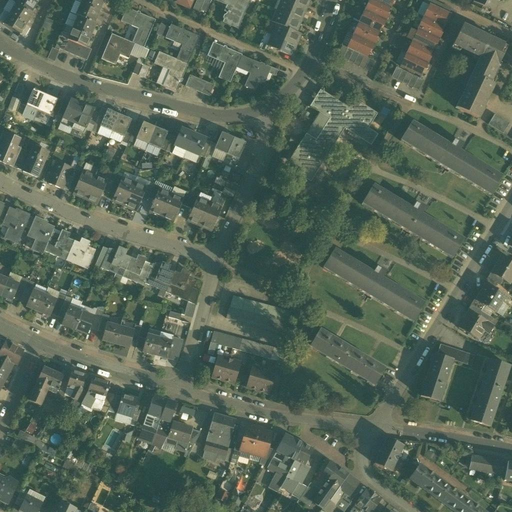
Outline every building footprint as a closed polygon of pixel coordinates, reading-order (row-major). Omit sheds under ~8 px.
[(14,3),(9,0),(3,10),(5,11),(10,14),(16,4),(14,3)] [(16,0),(14,3),(16,4),(31,14),(37,3),(31,0),(16,0)] [(82,0),(81,4),(99,12),(103,0),(82,0)] [(192,0),(176,0),(175,3),(189,8),(192,0)] [(199,13),(200,11),(204,0),(196,0),(193,10),(199,13)] [(211,0),(210,0),(204,0),(200,11),(205,13),(211,0)] [(237,29),(248,1),(245,0),(216,0),(216,1),(232,8),(229,13),(227,13),(226,16),(224,17),(223,20),(224,21),(223,23),(237,29)] [(284,0),(284,2),(305,11),(309,0),(284,0)] [(370,0),(369,0),(364,12),(386,22),(388,16),(387,16),(390,9),(370,0)] [(370,0),(390,9),(393,3),(394,4),(396,0),(370,0)] [(429,6),(449,15),(451,10),(430,0),(424,0),(423,3),(429,6)] [(493,14),(499,0),(473,0),(472,4),(493,14)] [(76,16),(81,4),(75,1),(69,13),(76,16)] [(284,2),(279,13),(301,22),(305,11),(284,2)] [(429,6),(423,3),(422,3),(416,15),(423,18),(429,6)] [(16,4),(10,14),(26,25),(32,15),(31,14),(16,4)] [(76,16),(77,17),(94,23),(99,12),(81,4),(76,16)] [(429,6),(423,18),(417,30),(411,42),(406,55),(400,67),(420,77),(423,70),(425,71),(427,65),(430,59),(429,59),(432,52),(435,46),(436,46),(439,41),(441,35),(440,34),(443,28),(446,21),(448,22),(450,16),(449,15),(429,6)] [(137,29),(131,44),(134,45),(143,49),(155,21),(126,9),(121,22),(131,27),(132,25),(138,27),(137,29)] [(0,22),(3,25),(10,14),(5,11),(0,18),(0,22)] [(364,12),(358,24),(379,33),(382,27),(383,28),(386,22),(364,12)] [(276,25),(279,26),(296,33),(301,22),(279,13),(275,24),(276,25)] [(20,35),(26,25),(10,14),(3,25),(20,35)] [(77,17),(72,29),(90,36),(95,24),(94,23),(77,17)] [(53,22),(45,19),(41,28),(49,32),(53,22)] [(155,35),(164,39),(169,28),(160,24),(155,35)] [(358,24),(352,36),(374,46),(377,41),(375,40),(379,33),(358,24)] [(67,41),(72,29),(66,26),(60,38),(64,39),(67,41)] [(182,47),(176,60),(188,65),(199,38),(170,26),(169,28),(164,39),(175,44),(176,42),(183,45),(182,47)] [(279,26),(275,37),(296,46),(301,35),(296,33),(279,26)] [(459,111),(478,120),(494,86),(490,84),(503,56),(500,55),(504,46),(463,26),(453,46),(479,59),(471,76),(472,77),(460,102),(463,103),(459,111)] [(85,48),(90,36),(72,29),(67,41),(69,42),(69,41),(74,44),(80,46),(85,48)] [(341,46),(342,46),(346,48),(352,36),(347,33),(341,46)] [(129,56),(134,45),(131,44),(111,35),(100,60),(115,66),(119,56),(128,60),(129,56)] [(371,52),(374,46),(352,36),(346,48),(347,49),(353,51),(358,54),(364,56),(367,58),(370,52),(371,52)] [(59,49),(60,50),(64,39),(60,38),(59,37),(54,50),(58,51),(59,49)] [(291,57),(296,46),(275,37),(270,48),(278,52),(291,57)] [(60,50),(64,52),(69,42),(67,41),(64,39),(60,50)] [(64,52),(70,54),(74,44),(69,41),(69,42),(64,52)] [(70,54),(75,57),(80,46),(74,44),(70,54)] [(229,84),(236,69),(241,57),(241,56),(213,44),(207,58),(217,62),(218,60),(224,63),(224,65),(217,79),(229,84)] [(149,51),(143,49),(134,45),(129,56),(144,62),(149,51)] [(33,48),(35,54),(42,51),(39,46),(33,48)] [(75,57),(81,59),(85,48),(80,46),(75,57)] [(337,57),(342,60),(347,49),(346,48),(342,46),(337,57)] [(265,52),(276,57),(278,52),(270,48),(267,47),(265,52)] [(91,51),(85,48),(81,59),(86,61),(91,51)] [(53,62),(58,51),(54,50),(52,49),(50,54),(48,60),(53,62)] [(342,60),(348,62),(353,51),(347,49),(342,60)] [(48,60),(50,54),(43,51),(40,56),(48,60)] [(154,62),(157,54),(150,51),(147,59),(154,62)] [(348,62),(353,65),(358,54),(353,51),(348,62)] [(176,93),(188,65),(176,60),(158,53),(157,54),(154,62),(153,65),(162,69),(169,72),(170,73),(168,78),(167,77),(163,87),(176,93)] [(353,65),(359,67),(364,56),(358,54),(353,65)] [(359,67),(364,70),(369,59),(367,58),(364,56),(359,67)] [(265,68),(241,57),(236,69),(249,75),(243,87),(254,92),(257,85),(263,87),(268,75),(263,73),(265,68)] [(375,62),(369,59),(364,70),(369,73),(369,72),(375,62)] [(132,74),(137,76),(142,65),(136,63),(132,74)] [(142,65),(137,76),(145,79),(149,68),(142,65)] [(268,75),(274,77),(277,71),(266,66),(265,68),(263,73),(268,75)] [(391,79),(396,81),(401,71),(396,68),(391,79)] [(156,84),(163,87),(167,77),(169,72),(162,69),(156,84)] [(396,81),(402,84),(407,73),(401,71),(396,81)] [(402,84),(407,86),(412,76),(407,73),(402,84)] [(185,87),(190,89),(195,78),(189,76),(185,87)] [(407,86),(412,89),(418,78),(412,76),(407,86)] [(190,89),(196,92),(201,80),(195,78),(190,89)] [(423,81),(418,78),(412,89),(418,92),(423,81)] [(196,92),(201,94),(206,83),(201,80),(196,92)] [(24,86),(18,83),(14,93),(20,95),(24,86)] [(214,86),(206,83),(201,94),(209,97),(214,86)] [(22,100),(28,102),(33,91),(27,89),(22,100)] [(26,107),(38,112),(45,95),(33,90),(33,91),(28,102),(26,107)] [(300,176),(308,181),(313,174),(315,175),(340,136),(338,134),(342,128),(344,129),(363,141),(365,139),(372,144),(377,135),(368,129),(366,128),(368,124),(370,125),(377,114),(355,100),(349,109),(323,92),(324,91),(322,90),(321,91),(320,91),(310,107),(319,113),(293,154),(296,156),(291,163),(303,171),(300,176)] [(57,100),(45,95),(38,112),(50,117),(57,101),(57,100)] [(21,101),(12,98),(8,110),(16,113),(21,101)] [(55,119),(57,115),(62,104),(57,101),(50,117),(55,119)] [(63,117),(63,118),(74,123),(82,106),(70,101),(68,106),(63,117)] [(68,106),(62,104),(57,115),(63,117),(68,106)] [(82,106),(74,123),(87,129),(88,125),(94,112),(94,111),(82,106)] [(36,118),(38,112),(26,107),(24,112),(36,118)] [(100,127),(112,132),(119,116),(107,111),(104,116),(100,127)] [(38,112),(36,118),(35,118),(48,124),(50,117),(38,112)] [(88,125),(93,127),(99,114),(94,112),(88,125)] [(104,116),(99,114),(93,127),(99,129),(100,127),(104,116)] [(57,115),(55,119),(54,122),(60,124),(63,118),(63,117),(57,115)] [(131,121),(119,116),(112,132),(123,137),(124,137),(130,122),(131,121)] [(488,125),(503,134),(509,125),(494,116),(488,125)] [(72,129),(74,123),(63,118),(60,124),(72,129)] [(127,145),(128,142),(136,125),(130,122),(124,137),(123,137),(121,142),(127,145)] [(481,188),(492,195),(502,177),(491,171),(489,173),(458,154),(463,145),(458,141),(457,144),(453,151),(449,149),(421,132),(423,129),(411,122),(403,137),(401,140),(412,146),(410,148),(418,153),(420,151),(425,154),(424,156),(432,161),(433,159),(439,162),(437,164),(445,169),(453,174),(454,172),(459,175),(458,177),(466,182),(468,180),(473,183),(472,185),(480,190),(481,188)] [(84,135),(87,129),(74,123),(72,129),(84,135)] [(137,140),(148,145),(155,128),(143,123),(142,127),(136,140),(137,140)] [(72,129),(60,124),(58,130),(69,135),(72,129)] [(142,127),(136,125),(128,142),(135,145),(137,140),(136,140),(142,127)] [(109,140),(109,139),(112,132),(100,127),(99,129),(97,135),(109,140)] [(167,134),(155,128),(148,145),(160,150),(160,149),(166,135),(167,134)] [(84,135),(72,129),(69,135),(82,141),(84,135)] [(174,147),(186,152),(193,135),(181,130),(177,139),(174,147)] [(120,144),(121,142),(123,137),(112,132),(109,139),(120,144)] [(0,141),(0,159),(4,150),(7,151),(10,145),(15,147),(18,139),(4,133),(0,141)] [(214,150),(226,155),(233,138),(221,133),(216,145),(214,150)] [(160,149),(166,151),(172,137),(166,135),(160,149)] [(205,140),(193,135),(186,152),(198,157),(199,156),(205,141),(205,140)] [(177,139),(172,137),(166,151),(171,154),(174,147),(177,139)] [(233,138),(226,155),(238,160),(242,151),(245,143),(233,138)] [(133,148),(144,153),(148,145),(137,140),(135,145),(133,148)] [(199,156),(204,158),(211,143),(205,141),(199,156)] [(453,151),(457,144),(454,141),(449,149),(453,151)] [(216,145),(211,143),(204,158),(205,159),(210,160),(211,158),(214,150),(216,145)] [(20,149),(15,147),(10,145),(7,151),(4,150),(0,159),(0,162),(12,167),(20,149)] [(157,158),(160,150),(148,145),(144,153),(157,158)] [(23,172),(37,178),(48,153),(34,147),(28,160),(23,172)] [(174,147),(171,154),(171,155),(183,160),(183,159),(186,152),(174,147)] [(12,167),(17,170),(22,158),(25,152),(20,149),(12,167)] [(211,158),(223,163),(226,155),(214,150),(211,158)] [(235,167),(245,171),(252,155),(242,151),(238,160),(235,167)] [(195,164),(198,157),(186,152),(183,159),(195,164)] [(235,167),(238,160),(226,155),(223,163),(222,164),(234,170),(235,167)] [(28,160),(22,158),(17,170),(23,172),(28,160)] [(210,160),(205,159),(201,168),(206,170),(210,160)] [(73,161),(70,169),(76,171),(79,164),(73,161)] [(56,163),(54,168),(52,174),(48,184),(62,190),(68,176),(71,169),(56,163)] [(82,173),(89,175),(92,167),(86,164),(82,173)] [(243,176),(245,171),(235,167),(234,170),(233,172),(243,176)] [(76,172),(73,179),(72,182),(77,184),(82,174),(76,172)] [(73,195),(85,200),(94,178),(89,175),(82,173),(82,174),(77,184),(75,189),(73,195)] [(109,194),(111,188),(116,175),(110,173),(106,183),(107,183),(103,192),(109,194)] [(122,178),(116,175),(111,188),(116,190),(121,179),(122,179),(122,178)] [(70,187),(72,182),(73,179),(68,176),(62,190),(67,192),(70,187)] [(106,183),(94,178),(85,200),(97,205),(103,192),(107,183),(106,183)] [(136,178),(134,184),(145,189),(148,183),(136,178)] [(216,178),(214,184),(224,188),(226,182),(216,178)] [(111,202),(124,207),(134,184),(122,179),(121,179),(116,190),(114,196),(111,202)] [(159,191),(171,196),(173,189),(156,182),(154,185),(161,188),(159,191)] [(226,182),(224,188),(236,193),(239,188),(226,182)] [(147,201),(148,199),(154,185),(148,183),(145,189),(146,189),(142,199),(147,201)] [(145,189),(134,184),(124,207),(137,212),(142,199),(146,189),(145,189)] [(211,189),(221,193),(224,188),(214,184),(211,189)] [(161,188),(154,185),(148,199),(154,201),(158,191),(159,191),(161,188)] [(443,251),(453,257),(464,240),(452,233),(451,236),(419,217),(425,207),(420,204),(419,206),(414,214),(410,212),(383,195),(384,192),(373,186),(363,203),(373,209),(372,211),(380,216),(381,214),(387,217),(385,219),(393,224),(395,222),(400,225),(399,227),(414,237),(416,235),(421,238),(420,240),(428,245),(429,243),(435,246),(433,248),(441,253),(443,251)] [(174,188),(173,189),(171,196),(182,200),(185,193),(174,188)] [(236,193),(224,188),(221,193),(234,199),(236,193)] [(149,213),(161,218),(171,196),(159,191),(158,191),(154,201),(149,213)] [(180,206),(186,208),(192,195),(185,193),(182,200),(183,201),(180,206)] [(199,193),(198,198),(197,199),(209,204),(211,198),(199,193)] [(198,198),(192,195),(186,208),(191,210),(196,199),(197,199),(198,198)] [(182,200),(171,196),(161,218),(173,223),(180,206),(183,201),(182,200)] [(217,197),(214,206),(221,209),(225,200),(217,197)] [(187,222),(199,227),(209,204),(197,199),(196,199),(191,210),(187,222)] [(211,232),(221,209),(214,206),(209,204),(199,227),(211,232)] [(415,204),(410,212),(414,214),(419,206),(415,204)] [(0,214),(0,220),(3,222),(8,210),(3,208),(0,214)] [(6,241),(17,245),(24,228),(29,217),(29,216),(20,212),(19,216),(14,214),(15,212),(8,209),(8,210),(3,222),(2,225),(11,229),(6,241)] [(24,228),(30,230),(34,220),(29,217),(24,228)] [(42,256),(44,252),(52,233),(54,228),(42,223),(42,221),(35,218),(34,220),(30,230),(28,235),(38,240),(33,252),(42,256)] [(59,236),(52,233),(44,252),(59,259),(62,252),(68,255),(74,242),(67,239),(69,235),(61,231),(59,236)] [(79,244),(74,242),(68,255),(74,257),(71,264),(87,271),(95,251),(87,248),(89,243),(81,240),(79,244)] [(95,266),(101,268),(109,250),(103,248),(95,266)] [(124,274),(125,271),(130,258),(125,256),(127,251),(119,248),(117,253),(109,249),(109,250),(101,268),(101,269),(117,276),(118,272),(124,274)] [(404,315),(414,321),(425,304),(413,297),(412,300),(380,281),(386,271),(381,268),(380,271),(375,278),(372,276),(344,259),(345,256),(334,250),(324,267),(334,273),(333,275),(341,280),(342,278),(348,281),(346,283),(354,288),(356,286),(361,289),(360,291),(376,301),(377,299),(382,302),(381,304),(389,309),(390,307),(396,310),(394,312),(402,317),(404,315)] [(59,259),(65,261),(68,255),(62,252),(59,259)] [(74,257),(68,255),(65,261),(71,264),(74,257)] [(143,287),(144,284),(152,267),(145,264),(147,260),(139,256),(137,261),(130,258),(125,271),(131,274),(128,280),(143,287)] [(503,281),(505,282),(510,275),(511,276),(511,262),(505,258),(502,263),(499,262),(492,274),(503,281)] [(163,284),(168,287),(174,274),(168,272),(170,267),(162,263),(160,268),(153,265),(152,267),(144,284),(160,291),(163,284)] [(174,272),(174,274),(168,287),(166,292),(187,302),(193,289),(196,281),(188,278),(190,273),(182,269),(180,274),(174,272)] [(125,271),(124,274),(122,278),(128,280),(131,274),(125,271)] [(491,273),(488,278),(497,284),(497,285),(499,286),(503,281),(492,274),(491,273)] [(10,274),(7,280),(18,285),(21,278),(10,274)] [(12,301),(19,303),(28,282),(21,278),(18,285),(19,285),(12,301)] [(494,289),(497,285),(497,284),(488,278),(484,284),(486,286),(487,285),(494,289)] [(18,285),(7,280),(0,296),(0,297),(11,302),(12,301),(19,285),(18,285)] [(36,285),(28,282),(19,303),(26,306),(32,290),(33,291),(35,285),(36,285)] [(166,293),(166,292),(168,287),(163,284),(160,291),(166,293)] [(47,290),(35,285),(33,291),(45,296),(47,290)] [(493,312),(494,313),(500,303),(505,305),(509,298),(494,289),(487,285),(486,286),(482,293),(481,293),(476,301),(475,301),(484,307),(493,312)] [(48,288),(47,290),(45,296),(56,301),(58,295),(59,293),(48,288)] [(187,302),(194,305),(198,291),(193,289),(187,302)] [(25,307),(37,313),(45,296),(33,291),(32,290),(26,306),(25,307)] [(58,318),(59,316),(64,303),(66,298),(58,295),(56,301),(57,301),(51,315),(58,318)] [(56,301),(45,296),(37,313),(50,318),(51,315),(57,301),(56,301)] [(232,297),(229,308),(288,324),(291,313),(232,297)] [(69,308),(78,312),(82,303),(72,299),(70,305),(69,308)] [(474,300),(471,306),(481,312),(484,307),(475,301),(476,301),(474,300)] [(70,305),(64,303),(59,316),(64,318),(68,308),(69,308),(70,305)] [(508,308),(505,305),(500,303),(494,313),(502,318),(508,308)] [(490,317),(481,312),(471,306),(467,311),(468,312),(469,311),(489,324),(492,319),(490,317)] [(84,307),(82,313),(93,317),(96,310),(94,309),(92,310),(84,307)] [(481,312),(490,317),(493,312),(484,307),(481,312)] [(61,326),(74,332),(82,313),(78,312),(69,308),(68,308),(64,318),(63,320),(61,326)] [(285,335),(288,324),(229,308),(226,319),(285,335)] [(98,332),(101,320),(103,312),(96,310),(93,317),(94,318),(89,330),(98,332)] [(459,329),(478,341),(483,332),(489,335),(494,327),(489,324),(469,311),(468,312),(470,313),(464,322),(463,321),(459,329)] [(168,318),(180,321),(181,315),(170,312),(168,318)] [(93,317),(82,313),(74,332),(87,336),(89,330),(94,318),(93,317)] [(107,322),(101,320),(98,332),(104,333),(106,325),(107,325),(107,322)] [(511,323),(505,320),(502,325),(510,330),(511,327),(511,323)] [(102,341),(115,345),(120,328),(107,325),(106,325),(104,333),(102,341)] [(131,342),(137,343),(138,337),(141,328),(135,326),(133,332),(134,332),(131,342)] [(133,332),(120,328),(115,345),(129,349),(131,342),(134,332),(133,332)] [(161,333),(149,330),(147,335),(159,339),(161,333)] [(309,347),(342,367),(352,350),(319,330),(309,347)] [(277,362),(278,362),(281,351),(213,332),(210,343),(216,345),(277,362)] [(483,332),(478,341),(483,344),(487,343),(489,338),(489,335),(483,332)] [(161,333),(159,339),(171,342),(173,338),(172,338),(173,336),(161,333)] [(142,353),(154,356),(159,339),(147,335),(145,339),(142,351),(142,353)] [(145,339),(138,337),(137,343),(135,349),(142,351),(145,339)] [(168,356),(178,358),(182,341),(173,338),(171,342),(172,342),(168,356)] [(172,342),(171,342),(159,339),(154,356),(167,360),(168,356),(172,342)] [(0,389),(10,371),(3,368),(7,361),(13,364),(17,367),(23,352),(5,342),(0,351),(0,389)] [(207,355),(213,356),(216,345),(210,343),(207,355)] [(452,361),(471,367),(474,356),(440,346),(437,356),(452,361)] [(385,370),(352,350),(342,367),(374,387),(385,370)] [(276,368),(281,369),(284,352),(281,351),(278,362),(277,362),(276,368)] [(420,397),(438,403),(452,361),(437,356),(434,355),(420,397)] [(211,378),(223,381),(229,360),(217,357),(211,378)] [(240,364),(229,360),(223,381),(234,385),(240,364)] [(3,368),(10,371),(13,364),(7,361),(3,368)] [(490,361),(480,390),(470,422),(489,428),(499,397),(509,367),(490,361)] [(246,388),(257,392),(263,370),(252,367),(246,388)] [(29,402),(40,407),(47,392),(50,386),(58,390),(61,382),(63,377),(43,368),(38,380),(38,381),(29,402)] [(275,374),(263,370),(257,392),(269,395),(275,374)] [(66,389),(75,391),(81,393),(81,391),(86,376),(71,372),(67,385),(66,389)] [(92,378),(87,393),(96,396),(105,398),(106,393),(109,383),(92,378)] [(58,390),(64,395),(66,389),(67,385),(61,382),(58,390)] [(55,395),(58,390),(50,386),(47,392),(55,395)] [(64,395),(64,397),(72,398),(75,391),(66,389),(64,395)] [(64,395),(58,390),(55,395),(54,399),(61,402),(64,397),(64,395)] [(76,402),(81,393),(75,391),(72,398),(71,399),(74,401),(76,402)] [(76,402),(81,405),(84,400),(87,393),(81,391),(81,393),(76,402)] [(87,393),(84,400),(93,405),(96,396),(87,393)] [(107,411),(110,405),(115,396),(106,393),(105,398),(102,407),(100,413),(106,414),(107,411)] [(116,414),(132,418),(134,411),(137,400),(122,395),(121,398),(118,408),(116,414)] [(95,406),(92,410),(100,413),(102,407),(105,398),(96,396),(93,405),(95,406)] [(121,398),(115,396),(110,405),(118,408),(121,398)] [(147,415),(160,420),(166,401),(154,396),(147,415)] [(95,406),(93,405),(84,400),(81,405),(80,407),(86,410),(92,412),(92,410),(95,406)] [(166,401),(160,420),(167,422),(170,423),(170,422),(176,404),(167,400),(166,401)] [(76,402),(74,401),(70,408),(72,409),(78,412),(80,407),(81,405),(76,402)] [(107,411),(116,414),(118,408),(110,405),(107,411)] [(195,410),(182,406),(180,413),(193,417),(195,410)] [(78,412),(75,417),(81,419),(86,410),(80,407),(78,412)] [(78,412),(72,409),(68,419),(73,421),(75,417),(78,412)] [(132,418),(130,426),(134,427),(139,413),(134,411),(132,418)] [(132,418),(116,414),(114,421),(130,426),(132,418)] [(209,432),(231,439),(236,421),(214,414),(209,432)] [(160,420),(147,415),(143,425),(138,439),(151,443),(154,439),(156,430),(160,420)] [(160,420),(156,430),(169,435),(172,423),(170,422),(170,423),(167,422),(160,420)] [(168,438),(177,441),(187,444),(188,444),(192,430),(192,429),(172,423),(169,435),(168,438)] [(37,427),(30,424),(25,432),(32,436),(37,427)] [(240,451),(251,454),(257,431),(246,428),(242,444),(240,451)] [(169,435),(156,430),(154,439),(164,442),(169,435)] [(188,444),(194,446),(200,432),(192,430),(188,444)] [(257,431),(251,454),(261,457),(262,457),(264,449),(266,449),(266,448),(267,444),(268,444),(271,435),(257,431)] [(20,432),(16,439),(26,444),(26,443),(34,447),(37,440),(20,432)] [(209,432),(206,442),(228,448),(231,439),(209,432)] [(163,445),(168,438),(169,435),(164,442),(154,439),(151,443),(152,443),(151,445),(161,449),(163,445)] [(285,456),(295,461),(290,470),(286,478),(281,486),(293,493),(298,484),(301,486),(301,485),(310,468),(305,465),(313,450),(303,445),(285,435),(276,452),(285,456)] [(26,444),(16,439),(15,438),(10,450),(21,455),(26,444)] [(163,445),(175,449),(177,441),(168,438),(163,445)] [(374,465),(391,473),(403,447),(386,438),(374,465)] [(53,450),(37,440),(34,447),(33,447),(50,455),(53,450)] [(185,452),(187,444),(177,441),(175,449),(185,452)] [(206,442),(203,451),(206,451),(225,457),(227,449),(228,448),(206,442)] [(234,451),(231,459),(238,461),(238,458),(240,451),(242,444),(236,442),(234,451)] [(187,444),(185,452),(183,457),(187,460),(194,446),(188,444),(187,444)] [(175,449),(163,445),(161,449),(173,455),(175,449)] [(82,451),(72,446),(66,459),(75,463),(82,451)] [(259,465),(264,466),(272,450),(266,448),(266,449),(264,449),(262,457),(261,457),(259,464),(259,465)] [(106,453),(98,449),(95,455),(103,459),(106,453)] [(230,463),(231,459),(234,451),(227,449),(225,457),(224,462),(230,463)] [(206,453),(204,453),(202,459),(216,463),(217,460),(224,462),(225,457),(206,451),(206,453)] [(240,451),(238,458),(248,461),(251,454),(240,451)] [(437,456),(428,451),(425,456),(434,461),(437,456)] [(463,469),(469,470),(471,456),(472,455),(461,451),(459,456),(467,459),(465,466),(464,466),(463,469)] [(251,454),(248,461),(259,464),(261,457),(251,454)] [(295,461),(285,456),(281,465),(290,470),(295,461)] [(469,470),(500,476),(503,463),(471,456),(469,470)] [(286,478),(290,470),(281,465),(272,461),(268,469),(276,473),(286,478)] [(88,466),(81,462),(78,469),(90,474),(95,464),(90,462),(88,466)] [(329,502),(338,490),(349,475),(337,467),(336,469),(329,464),(324,472),(331,476),(320,491),(313,501),(312,502),(323,510),(329,502)] [(409,480),(452,511),(484,511),(420,465),(409,480)] [(53,473),(46,470),(42,477),(50,481),(53,473)] [(222,470),(219,477),(224,480),(228,473),(222,470)] [(217,475),(209,471),(207,477),(215,481),(217,475)] [(286,478),(276,473),(268,487),(278,492),(281,486),(286,478)] [(360,483),(349,475),(338,490),(343,494),(349,498),(360,483)] [(0,500),(7,504),(11,497),(18,484),(9,478),(7,480),(5,480),(4,482),(0,479),(0,500)] [(291,496),(299,500),(307,488),(301,485),(301,486),(298,484),(293,493),(291,496)] [(300,500),(307,505),(311,500),(313,501),(320,491),(310,484),(307,488),(300,500)] [(356,506),(362,510),(374,494),(371,491),(370,491),(367,489),(355,505),(356,506)] [(29,490),(26,496),(42,504),(45,498),(29,490)] [(229,494),(220,490),(216,499),(225,503),(229,494)] [(329,511),(335,506),(343,494),(338,490),(329,502),(323,510),(320,511),(329,511)] [(14,504),(21,507),(26,497),(19,494),(14,504)] [(349,498),(343,494),(335,506),(343,511),(344,511),(351,503),(349,498)] [(374,494),(362,510),(364,511),(371,511),(381,499),(378,497),(374,494)] [(19,510),(22,511),(38,511),(41,507),(42,504),(26,496),(26,497),(21,507),(19,510)] [(161,499),(154,496),(151,502),(157,506),(161,499)] [(242,500),(234,496),(230,505),(238,509),(242,500)]
